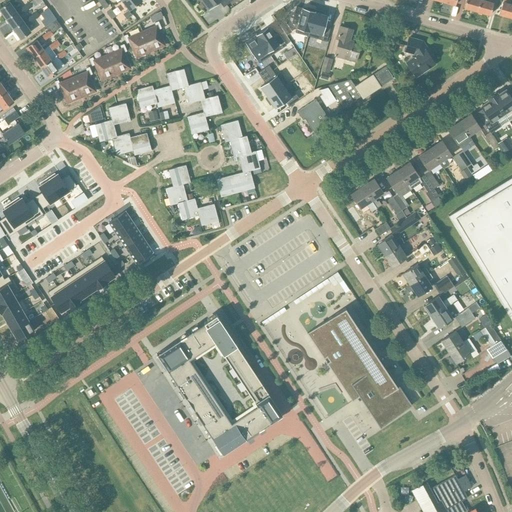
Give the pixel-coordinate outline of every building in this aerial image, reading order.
[(11,0),(0,8),(0,10),(6,19),(16,11),(12,6),(20,0),(11,0)] [(103,0),(101,0),(99,2),(104,9),(108,6),(108,5),(104,0),(103,0)] [(141,0),(122,0),(129,10),(142,1),(141,0)] [(200,0),(202,1),(200,2),(205,8),(206,7),(208,10),(219,1),(223,7),(232,0),(200,0)] [(465,0),(464,7),(477,11),(479,0),(465,0)] [(481,0),(479,0),(477,11),(490,15),(493,3),(492,3),(493,0),(487,0),(487,2),(481,0)] [(503,0),(499,14),(511,17),(511,4),(509,4),(509,0),(503,0)] [(6,19),(13,29),(24,21),(23,21),(19,15),(33,6),(30,2),(16,11),(6,19)] [(111,9),(107,12),(112,19),(116,16),(111,9)] [(128,10),(123,14),(126,19),(132,15),(128,10)] [(296,11),(294,17),(297,18),(295,27),(308,31),(312,14),(296,10),(296,11)] [(37,11),(23,21),(24,21),(13,29),(20,39),(31,31),(26,25),(40,16),(37,11)] [(46,27),(49,31),(59,24),(56,20),(51,14),(42,21),(46,27)] [(312,14),(308,31),(321,34),(320,38),(325,39),(327,30),(322,29),(325,17),(312,14)] [(142,32),(150,50),(156,47),(156,49),(165,45),(158,30),(161,28),(158,21),(155,23),(156,26),(142,32)] [(49,31),(43,36),(45,40),(53,34),(52,33),(61,27),(59,24),(49,31)] [(339,26),(337,35),(339,36),(338,40),(339,40),(334,56),(356,62),(360,45),(349,42),(353,30),(339,26)] [(268,28),(257,34),(266,50),(277,43),(280,47),(283,44),(278,36),(275,38),(268,28)] [(144,52),(150,50),(142,32),(129,37),(127,34),(123,36),(126,43),(130,41),(136,57),(145,54),(144,52)] [(257,34),(246,41),(255,57),(266,50),(257,34)] [(407,62),(410,68),(416,76),(435,64),(427,52),(429,51),(422,41),(409,38),(405,51),(413,53),(415,57),(407,62)] [(36,40),(34,41),(26,47),(33,57),(44,50),(36,40)] [(60,44),(57,40),(50,45),(52,49),(60,44)] [(79,43),(75,46),(78,51),(83,47),(79,43)] [(108,55),(115,73),(121,70),(122,72),(130,68),(124,52),(127,51),(124,44),(120,46),(121,49),(108,55)] [(111,46),(105,48),(108,54),(113,52),(111,46)] [(51,60),(41,67),(48,77),(58,70),(54,64),(68,54),(65,49),(51,59),(51,60)] [(33,57),(41,67),(51,60),(51,59),(44,50),(33,57)] [(110,75),(115,73),(108,55),(94,60),(93,57),(89,59),(92,66),(95,64),(102,80),(110,76),(110,75)] [(325,57),(321,71),(328,73),(332,59),(325,57)] [(73,77),(81,95),(87,93),(87,94),(96,91),(89,75),(92,74),(89,67),(86,68),(87,72),(73,77)] [(270,67),(260,73),(263,77),(273,71),(270,67)] [(354,102),(353,101),(361,96),(363,99),(381,87),(393,78),(385,67),(355,86),(350,79),(328,85),(343,108),(354,102)] [(171,90),(183,87),(188,86),(188,85),(184,69),(166,73),(170,85),(171,90)] [(321,72),(320,78),(328,80),(330,75),(321,72)] [(75,98),(81,95),(73,77),(59,83),(58,80),(54,82),(57,89),(61,87),(67,103),(76,99),(75,98)] [(268,86),(263,89),(270,98),(283,88),(277,80),(275,81),(274,80),(273,78),(266,83),(268,86)] [(200,82),(188,85),(188,86),(183,87),(188,104),(200,100),(205,99),(205,98),(200,82)] [(157,103),(154,90),(152,85),(135,90),(140,107),(156,103),(157,103)] [(170,85),(154,90),(157,103),(156,103),(158,107),(175,103),(171,90),(170,85)] [(327,86),(317,91),(327,107),(336,102),(327,86)] [(282,89),(270,98),(276,107),(287,99),(289,102),(294,98),(292,95),(290,97),(283,88),(282,89)] [(497,93),(492,96),(504,113),(511,107),(511,91),(508,94),(505,90),(498,94),(497,93)] [(0,96),(0,104),(3,109),(14,102),(6,92),(0,96)] [(200,100),(203,112),(205,117),(222,112),(217,95),(215,96),(211,97),(205,98),(205,99),(200,100)] [(504,113),(492,96),(488,100),(489,101),(481,106),(484,110),(478,114),(491,133),(501,127),(495,119),(504,113)] [(314,100),(297,111),(303,120),(305,118),(307,122),(314,132),(312,134),(319,143),(334,131),(343,127),(337,112),(327,116),(325,117),(314,100)] [(112,120),(114,125),(130,120),(126,103),(108,107),(112,120)] [(99,107),(91,113),(94,121),(102,119),(99,107)] [(150,121),(159,119),(157,110),(148,112),(150,121)] [(15,111),(7,116),(5,118),(9,123),(12,127),(3,133),(9,143),(24,133),(18,123),(17,124),(14,120),(19,116),(15,111)] [(167,111),(159,113),(161,120),(169,118),(167,111)] [(205,117),(203,112),(187,116),(191,134),(209,129),(205,117)] [(470,114),(459,122),(469,136),(480,128),(470,114)] [(112,120),(95,124),(99,141),(112,138),(112,137),(117,136),(114,125),(112,120)] [(218,131),(222,130),(225,142),(226,142),(229,141),(242,137),(238,120),(220,125),(221,126),(217,127),(218,131)] [(461,148),(464,152),(475,145),(469,136),(459,122),(448,129),(460,148),(461,148)] [(499,145),(498,144),(490,132),(484,136),(493,149),(499,145)] [(112,137),(112,138),(116,155),(133,150),(130,137),(129,133),(117,136),(112,137)] [(133,150),(134,155),(151,150),(146,133),(130,137),(133,150)] [(242,137),(229,141),(234,157),(238,156),(251,153),(251,152),(246,135),(242,137)] [(498,144),(499,145),(504,153),(511,148),(511,146),(506,138),(498,144)] [(451,155),(447,149),(441,141),(430,148),(440,163),(441,164),(443,168),(449,164),(446,161),(445,159),(451,155)] [(440,163),(430,148),(419,156),(428,170),(440,163)] [(251,153),(238,156),(243,172),(250,170),(250,171),(260,168),(255,151),(251,152),(251,153)] [(464,152),(458,156),(466,167),(467,167),(471,174),(480,168),(477,163),(473,166),(464,152)] [(453,159),(461,171),(466,167),(458,156),(453,159)] [(409,162),(398,170),(411,189),(415,187),(422,182),(421,180),(420,178),(419,176),(415,170),(409,162)] [(168,170),(173,186),(173,187),(189,182),(190,182),(186,165),(168,170)] [(471,174),(467,167),(460,172),(466,182),(473,177),(471,174)] [(250,170),(243,172),(234,175),(238,192),(254,188),(250,171),(250,170)] [(411,189),(398,170),(386,177),(399,195),(394,198),(402,210),(409,206),(402,196),(411,190),(411,189)] [(56,172),(47,178),(59,197),(76,186),(69,175),(61,180),(56,172)] [(434,189),(439,185),(431,174),(426,177),(434,189)] [(238,192),(234,175),(216,179),(221,197),(238,192)] [(511,176),(448,215),(511,320),(511,176)] [(431,201),(435,208),(443,203),(439,196),(434,189),(426,177),(421,180),(422,182),(428,191),(425,193),(431,201)] [(44,192),(36,197),(43,208),(59,197),(47,178),(38,184),(44,192)] [(377,208),(381,205),(379,201),(377,202),(375,198),(383,193),(374,179),(362,186),(377,208)] [(187,200),(186,195),(185,190),(191,189),(189,182),(173,187),(173,186),(165,188),(170,205),(177,203),(187,200)] [(371,212),(376,208),(377,208),(362,186),(351,194),(360,208),(366,204),(371,212)] [(79,196),(83,202),(88,199),(84,193),(79,196)] [(19,196),(10,201),(26,225),(43,214),(32,199),(25,204),(19,196)] [(195,198),(193,198),(187,200),(177,203),(182,220),(199,215),(197,208),(195,198)] [(402,210),(394,198),(388,202),(396,214),(402,210)] [(7,216),(0,220),(0,221),(8,236),(26,225),(10,201),(2,208),(7,216)] [(199,215),(201,226),(218,221),(214,204),(197,208),(199,215)] [(52,224),(58,218),(51,207),(45,212),(52,224)] [(346,212),(354,224),(360,219),(353,207),(346,212)] [(404,219),(390,228),(390,229),(393,234),(395,236),(420,219),(415,211),(404,219)] [(127,212),(111,222),(116,230),(132,219),(127,212)] [(132,219),(116,230),(121,238),(137,227),(132,219)] [(379,236),(390,229),(390,228),(386,222),(375,230),(379,236)] [(190,226),(183,227),(185,236),(192,234),(190,226)] [(137,227),(121,238),(126,246),(142,235),(137,227)] [(142,235),(126,246),(131,254),(148,243),(142,235)] [(391,235),(386,239),(377,244),(385,255),(399,246),(404,242),(400,237),(395,241),(391,235)] [(432,238),(427,241),(431,246),(435,243),(432,238)] [(148,243),(131,254),(137,262),(153,251),(148,243)] [(412,253),(415,258),(430,249),(431,248),(428,244),(427,245),(426,244),(412,253)] [(431,248),(430,249),(433,254),(434,256),(442,250),(438,244),(431,248)] [(399,246),(385,255),(392,266),(406,257),(399,246)] [(419,263),(433,254),(430,249),(415,258),(419,263)] [(102,256),(93,262),(106,282),(115,276),(102,256)] [(93,262),(84,268),(98,288),(106,282),(93,262)] [(402,274),(410,285),(428,272),(425,267),(420,270),(416,264),(402,274)] [(461,265),(454,270),(458,276),(465,271),(461,265)] [(84,268),(75,274),(88,294),(98,288),(84,268)] [(337,272),(328,278),(333,287),(343,280),(337,272)] [(428,272),(410,285),(417,296),(431,286),(427,281),(432,278),(428,272)] [(75,274),(65,281),(79,301),(88,294),(75,274)] [(433,285),(436,290),(450,281),(447,276),(433,285)] [(3,280),(0,281),(0,301),(12,295),(3,280)] [(65,281),(57,287),(70,306),(79,301),(65,281)] [(450,281),(436,290),(440,295),(454,286),(450,281)] [(57,287),(48,293),(61,312),(70,306),(57,287)] [(12,295),(0,301),(0,312),(0,313),(17,304),(12,295)] [(438,296),(432,300),(424,306),(431,317),(450,305),(446,299),(441,302),(438,296)] [(450,305),(431,317),(438,328),(447,322),(452,319),(454,317),(458,322),(472,313),(471,313),(468,308),(459,314),(452,303),(450,305)] [(17,304),(0,313),(5,322),(22,312),(17,304)] [(411,405),(346,307),(307,333),(324,359),(327,357),(329,360),(327,362),(353,401),(360,396),(380,426),(411,405)] [(22,312),(5,322),(11,331),(27,321),(22,312)] [(475,318),(472,313),(458,322),(461,327),(475,318)] [(216,314),(157,353),(195,411),(222,453),(245,438),(282,414),(216,314)] [(27,321),(11,331),(16,340),(33,331),(27,321)] [(479,331),(490,347),(496,356),(507,349),(501,340),(490,324),(479,331)] [(448,351),(462,342),(455,331),(441,340),(448,351)] [(468,338),(462,342),(448,351),(456,363),(470,353),(470,354),(476,350),(471,343),(468,338)] [(484,359),(492,359),(493,351),(484,351),(484,359)] [(246,461),(224,472),(231,487),(253,475),(246,461)] [(453,466),(458,473),(462,471),(458,463),(453,466)] [(437,502),(425,509),(426,511),(470,511),(467,511),(461,501),(467,498),(455,475),(447,479),(430,488),(430,489),(434,496),(437,502)]
